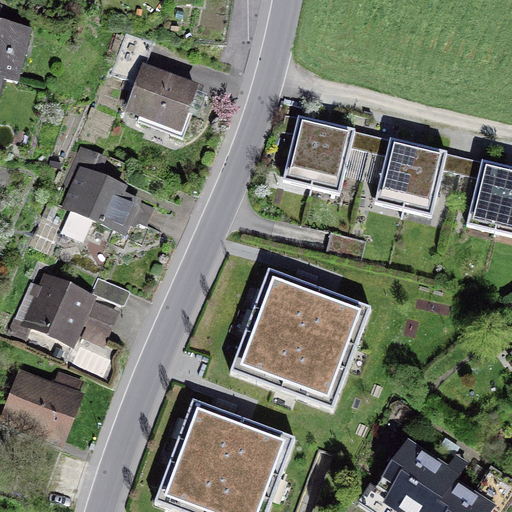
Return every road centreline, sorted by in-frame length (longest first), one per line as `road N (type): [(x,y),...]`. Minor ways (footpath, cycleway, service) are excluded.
road 1 (tertiary): [(285,0),(270,74),(122,436),(100,511)]
road 2 (track): [(270,74),(511,132)]
